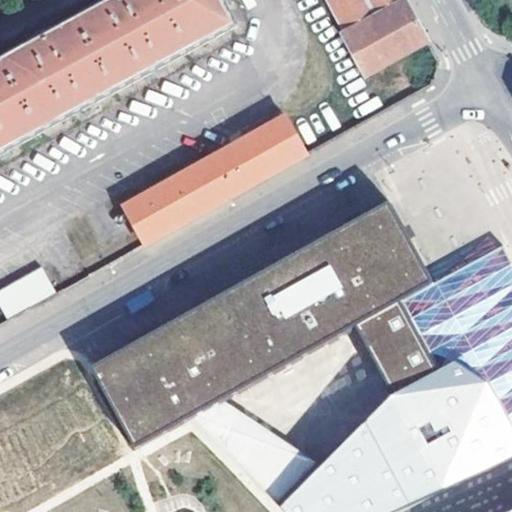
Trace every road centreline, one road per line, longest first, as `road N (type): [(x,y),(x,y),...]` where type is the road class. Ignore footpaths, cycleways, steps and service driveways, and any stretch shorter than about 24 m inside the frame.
road 1 (tertiary): [(0,357),(490,89)]
road 2 (unknown): [(0,206),(263,61),(272,48),(261,0)]
